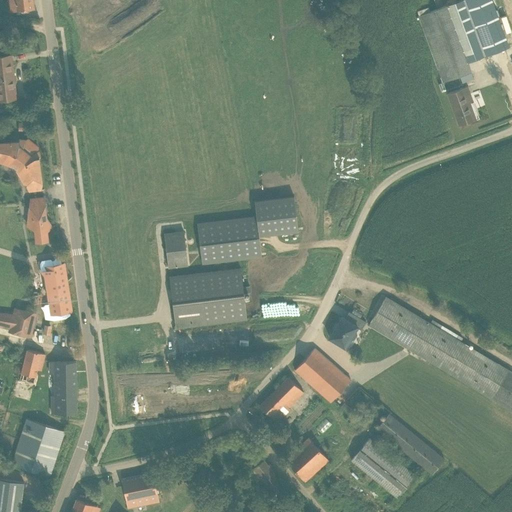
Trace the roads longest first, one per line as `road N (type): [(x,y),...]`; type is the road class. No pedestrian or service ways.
road 1 (tertiary): [(72,474),(93,387),(47,0)]
road 2 (unclassified): [(511,130),(393,175),(372,195),(318,317),(238,420)]
road 3 (unclassified): [(238,420),(191,445),(72,474)]
road 4 (unclassified): [(318,511),(238,420)]
